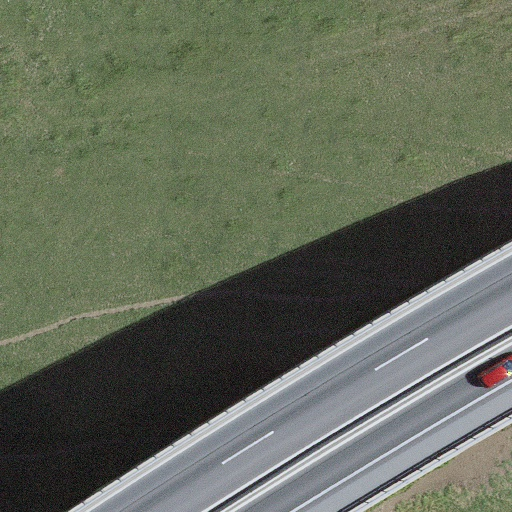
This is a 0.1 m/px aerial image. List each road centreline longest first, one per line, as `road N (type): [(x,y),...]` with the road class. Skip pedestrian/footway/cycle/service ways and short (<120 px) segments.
road 1 (trunk): [(511,291),(147,511)]
road 2 (trunk): [(262,511),(511,362)]
